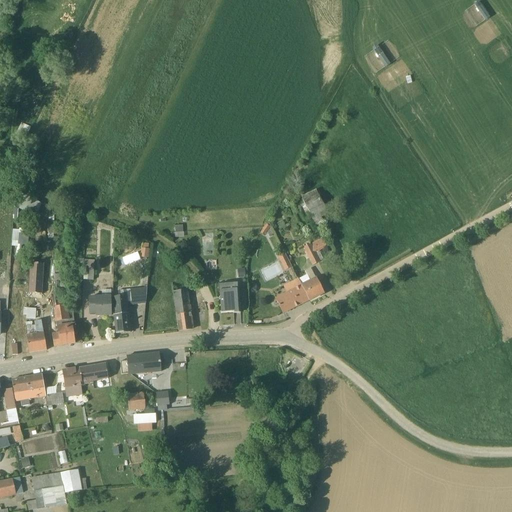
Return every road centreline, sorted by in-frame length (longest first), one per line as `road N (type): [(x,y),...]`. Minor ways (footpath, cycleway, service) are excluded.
road 1 (residential): [(0,370),(180,340),(285,337)]
road 2 (track): [(212,337),(197,276),(181,256),(14,175)]
road 3 (unclassified): [(285,337),(302,319),(511,206)]
road 4 (unclassified): [(511,451),(445,445),(401,421),(321,356)]
